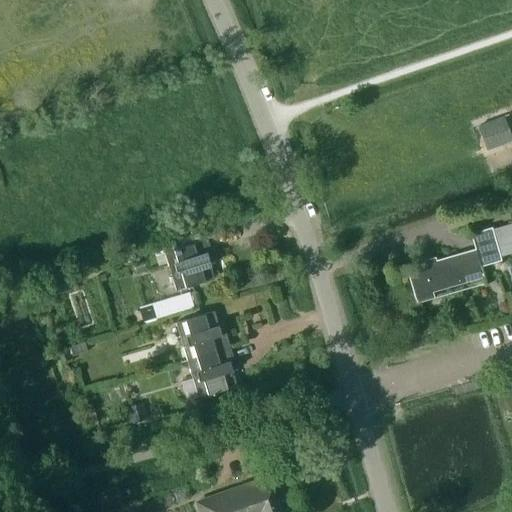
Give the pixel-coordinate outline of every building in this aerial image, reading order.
[(511,138),(503,116),(477,126),(487,150),(511,140),(511,138)] [(481,267),(490,264),(501,261),(491,227),(470,233),(474,249),(406,269),(416,304),(486,284),(481,267)] [(207,240),(202,241),(199,230),(160,242),(176,291),(214,279),(206,255),(211,254),(207,240)] [(66,274),(49,280),(55,296),(72,289),(66,274)] [(181,306),(177,294),(141,308),(145,319),(181,306)] [(187,361),(230,348),(226,334),(221,336),(214,312),(175,323),(187,361)] [(85,342),(70,347),(73,356),(87,351),(85,342)] [(230,348),(187,361),(198,398),(237,386),(229,362),(234,361),(230,348)] [(128,407),(133,423),(146,420),(142,403),(128,407)] [(196,503),(198,511),(294,511),(282,478),(278,479),(276,474),(196,503)]
